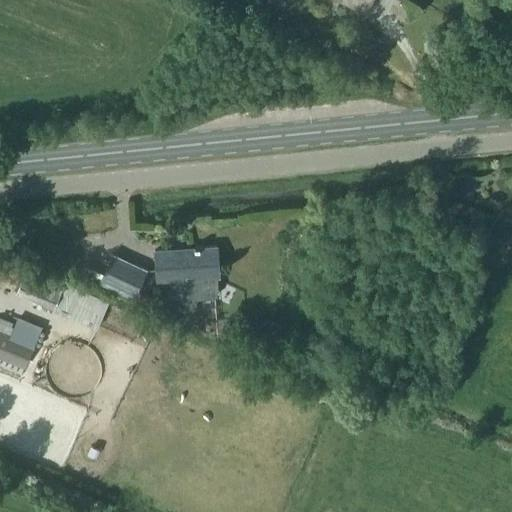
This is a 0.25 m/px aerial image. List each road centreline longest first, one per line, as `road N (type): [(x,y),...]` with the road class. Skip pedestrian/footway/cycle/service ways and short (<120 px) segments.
road 1 (primary): [(0,168),(511,117)]
road 2 (unclassified): [(0,194),(511,145)]
